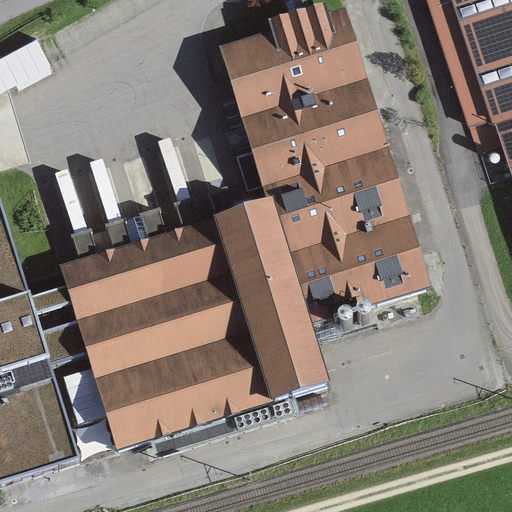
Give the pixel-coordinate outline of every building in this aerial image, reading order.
[(511,0),(428,0),(473,132),(496,124),(511,118),(511,0)] [(213,50),(257,201),(294,318),(412,283),(332,12),(319,16),(316,7),(260,23),(264,35),(213,50)] [(38,38),(0,55),(0,94),(53,70),(38,38)] [(511,118),(496,124),(511,170),(511,118)] [(215,188),(198,193),(205,217),(223,212),(215,188)] [(182,198),(164,204),(172,228),(190,222),(182,198)] [(17,275),(74,465),(314,382),(294,318),(257,201),(223,212),(205,217),(190,222),(172,228),(155,233),(138,238),(121,243),(104,249),(88,254),(68,260),(17,275)] [(146,209),(130,215),(138,238),(155,233),(146,209)] [(0,218),(0,486),(74,465),(17,275),(0,218)] [(114,219),(96,224),(104,249),(121,243),(114,219)] [(60,235),(68,260),(88,254),(79,229),(60,235)] [(402,296),(393,293),(387,297),(385,303),(390,311),(397,312),(404,307),(405,302),(402,296)] [(380,303),(371,300),(365,304),(363,310),(367,318),(375,319),(381,314),(382,308),(380,303)] [(346,304),(343,306),(342,311),(343,315),(345,317),(348,318),(352,317),(356,313),(356,308),(354,305),(350,303),(346,304)] [(334,309),(329,309),(325,312),(323,315),(323,319),(326,323),(329,324),(334,324),(338,321),(339,315),(337,311),(334,309)]
